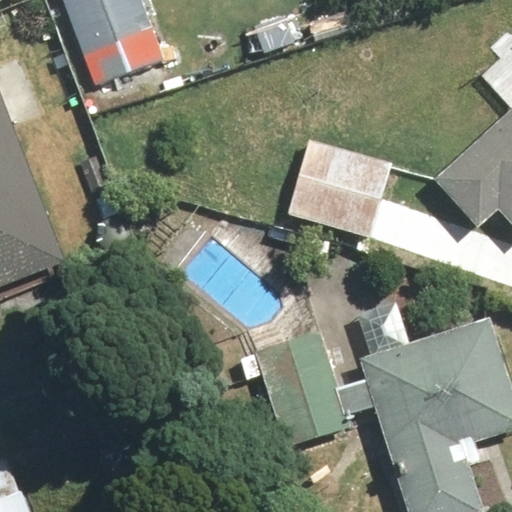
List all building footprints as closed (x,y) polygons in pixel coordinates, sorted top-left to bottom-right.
[(149,0),(62,0),(93,77),(168,48),(149,0)] [(0,293),(76,265),(0,68),(0,293)] [(511,129),(448,189),(490,233),(511,212),(511,129)] [(407,171),(317,145),(295,220),(385,246),(407,171)] [(511,335),(508,323),(375,364),(381,382),(350,392),(332,335),(267,355),(297,453),(361,433),(358,421),(390,411),(420,511),(500,511),(486,467),(497,464),(491,445),(511,438),(511,335)] [(44,511),(26,462),(0,471),(0,511),(44,511)]
